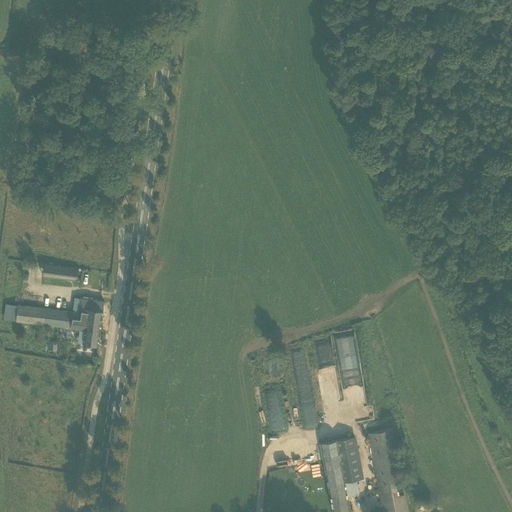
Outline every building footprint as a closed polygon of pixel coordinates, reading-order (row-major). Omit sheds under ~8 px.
[(110,45),(106,44),(105,49),(114,51),(116,43),(111,42),(110,45)] [(79,270),(63,268),(61,279),(77,282),(79,270)] [(104,302),(81,299),(78,316),(73,315),(73,312),(18,304),(16,320),(71,328),(85,330),(83,344),(98,346),(103,311),(104,302)] [(280,387),(278,356),(265,357),(267,388),(280,387)] [(299,403),(301,427),(314,427),(312,402),(299,403)] [(369,433),(380,493),(383,511),(408,511),(393,428),(369,433)] [(346,437),(321,442),(333,511),(340,511),(351,510),(348,495),(359,493),(356,479),(364,477),(356,435),(346,437)]
